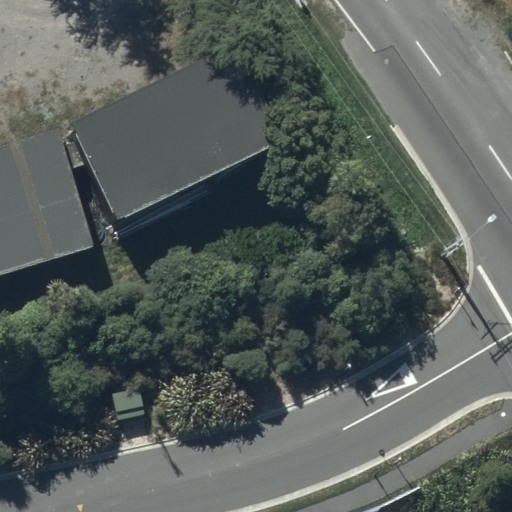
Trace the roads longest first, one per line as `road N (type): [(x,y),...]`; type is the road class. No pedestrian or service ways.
road 1 (residential): [(511,331),(486,354),(289,465),(70,511)]
road 2 (tertiary): [(379,0),(511,184)]
road 3 (track): [(0,32),(35,38),(116,0)]
